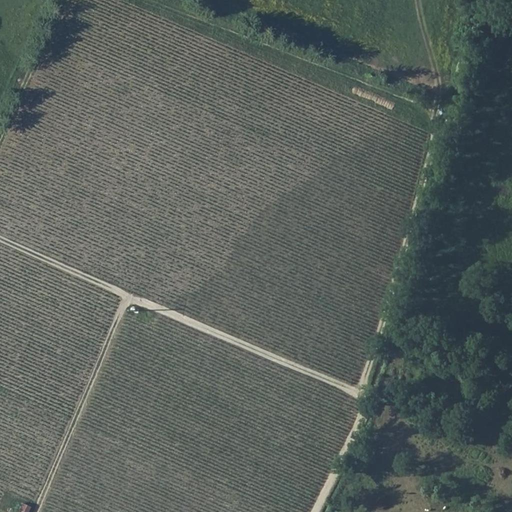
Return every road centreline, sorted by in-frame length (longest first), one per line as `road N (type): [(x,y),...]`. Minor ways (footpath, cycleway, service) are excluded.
road 1 (track): [(314,511),(366,395),(0,239)]
road 2 (track): [(33,511),(126,297)]
